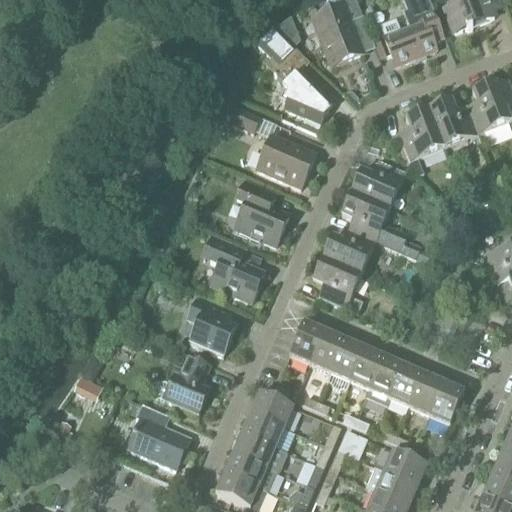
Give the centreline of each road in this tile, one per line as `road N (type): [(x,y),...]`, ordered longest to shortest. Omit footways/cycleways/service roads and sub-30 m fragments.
road 1 (residential): [(511,57),(374,110),(355,129),(190,511)]
road 2 (residential): [(446,511),(511,348)]
